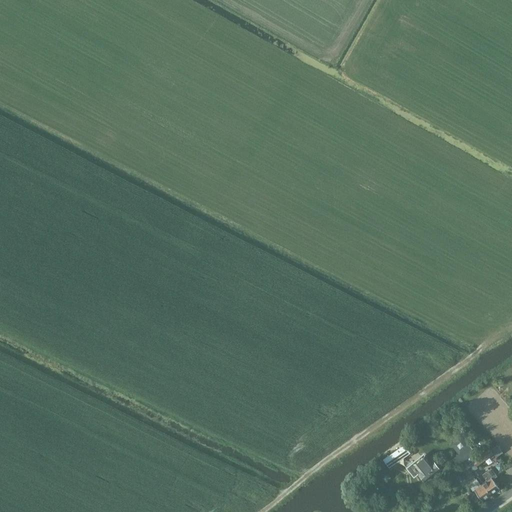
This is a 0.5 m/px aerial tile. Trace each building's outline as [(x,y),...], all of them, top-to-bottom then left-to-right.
[(460,435),(449,443),(458,453),(452,458),(458,466),(474,451),(460,435)] [(409,453),(402,443),(381,459),(388,467),(398,461),(396,460),(402,455),(403,457),(409,453)] [(488,448),(471,461),(475,466),(492,453),(488,448)] [(412,461),(405,467),(413,476),(417,473),(424,481),(439,468),(432,460),(430,461),(425,454),(422,456),(414,463),(412,461)] [(485,480),(481,483),(490,495),(499,489),(491,479),(496,475),(490,467),(481,474),(485,480)] [(454,471),(449,474),(454,481),(459,478),(454,471)] [(481,501),(490,495),(481,483),(480,484),(476,478),(467,485),(471,491),(473,490),(481,501)]
